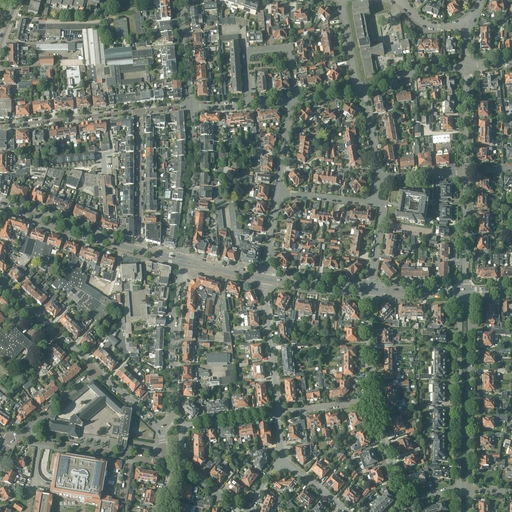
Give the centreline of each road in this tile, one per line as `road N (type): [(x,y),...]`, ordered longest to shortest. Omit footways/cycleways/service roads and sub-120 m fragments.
road 1 (residential): [(238,511),(181,464),(182,426),(277,413)]
road 2 (residential): [(465,309),(458,490)]
road 3 (residential): [(469,490),(465,309)]
road 4 (residential): [(180,260),(172,411),(159,429)]
road 5 (residential): [(180,260),(190,209),(190,106)]
road 6 (tertiary): [(0,204),(138,250)]
road 7 (residential): [(165,460),(24,439)]
road 8 (residential): [(138,250),(138,111)]
road 9 (residential): [(138,111),(0,126)]
road 10 (residential): [(277,413),(265,279)]
road 11 (residential): [(96,372),(0,280)]
road 12 (residential): [(465,292),(464,172)]
